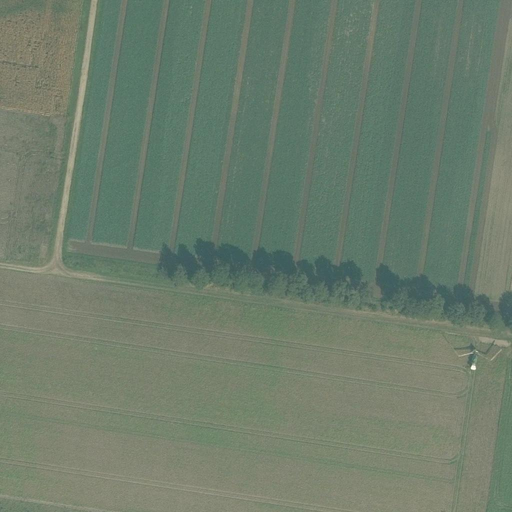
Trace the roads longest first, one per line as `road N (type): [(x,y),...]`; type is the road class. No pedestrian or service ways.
road 1 (track): [(511,338),(0,261)]
road 2 (track): [(50,269),(94,0)]
